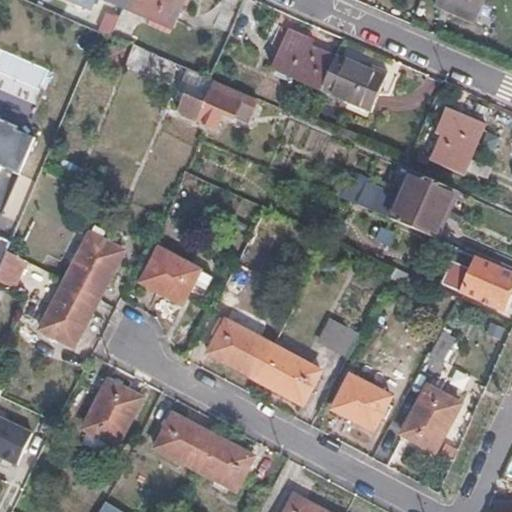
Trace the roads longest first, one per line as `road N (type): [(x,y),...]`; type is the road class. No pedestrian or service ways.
road 1 (residential): [(133,350),(436,511)]
road 2 (residential): [(303,0),(511,90)]
